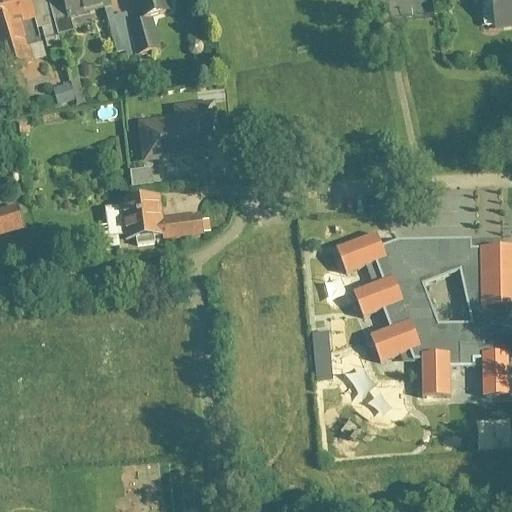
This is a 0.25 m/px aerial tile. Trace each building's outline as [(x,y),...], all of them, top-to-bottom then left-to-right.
[(26,0),(0,0),(0,65),(19,61),(11,28),(32,24),(26,0)] [(107,8),(104,0),(44,0),(55,37),(69,33),(65,20),(105,9),(107,8)] [(130,0),(137,22),(168,14),(164,0),(130,0)] [(511,0),(488,0),(491,32),(511,30),(511,0)] [(110,19),(107,8),(105,9),(108,21),(111,20),(123,62),(135,58),(126,28),(123,16),(110,19)] [(144,22),(126,28),(135,58),(153,53),(144,22)] [(172,123),(136,128),(141,165),(218,155),(211,105),(170,110),(172,123)] [(157,198),(117,204),(123,244),(159,239),(160,245),(201,239),(198,220),(161,224),(157,198)] [(15,213),(0,217),(0,237),(20,231),(15,213)] [(467,242),(393,244),(379,249),(373,235),(333,252),(343,277),(373,266),(379,284),(350,295),(361,321),(381,313),(387,330),(367,339),(377,365),(407,354),(410,363),(417,363),(417,401),(447,400),(447,370),(471,370),(471,360),(479,360),(479,397),(506,396),(506,378),(511,376),(511,250),(467,251),(467,242)]
